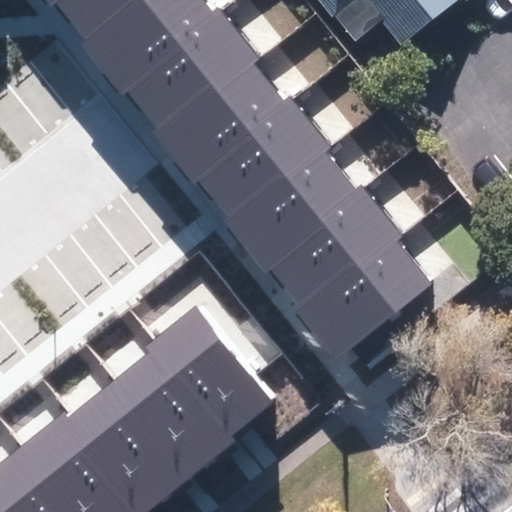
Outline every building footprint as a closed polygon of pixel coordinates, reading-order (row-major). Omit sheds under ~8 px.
[(59,0),(52,6),(89,51),(151,0),(59,0)] [(224,14),(212,0),(151,0),(89,51),(124,95),(224,14)] [(465,0),(323,0),(357,42),(382,22),(404,49),(465,0)] [(224,14),(124,95),(161,140),(260,59),(224,14)] [(260,59),(161,140),(196,183),(296,102),(260,59)] [(118,137),(68,75),(37,100),(86,162),(118,137)] [(332,146),(296,102),(196,183),(232,227),(332,146)] [(464,199),(398,113),(364,139),(430,225),(464,199)] [(332,146),(232,227),(268,271),(368,191),(332,146)] [(403,233),(368,191),(268,271),(303,314),(403,233)] [(403,233),(303,314),(341,360),(440,279),(403,233)] [(154,342),(231,436),(274,401),(197,307),(154,342)] [(154,342),(114,375),(190,469),(231,436),(154,342)] [(68,412),(145,505),(190,469),(114,375),(68,412)] [(68,412),(25,447),(78,511),(136,511),(145,505),(68,412)] [(0,467),(0,504),(6,511),(78,511),(25,447),(0,467)]
